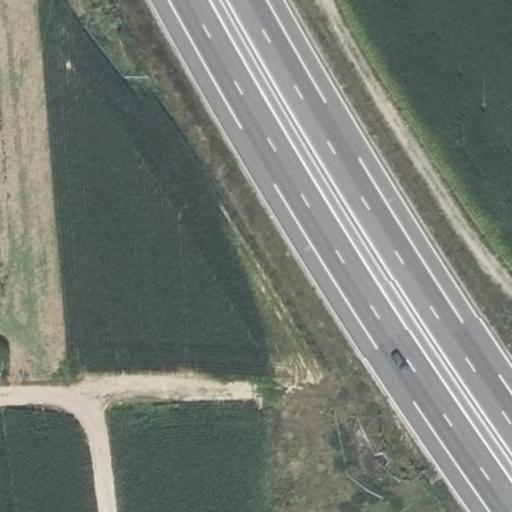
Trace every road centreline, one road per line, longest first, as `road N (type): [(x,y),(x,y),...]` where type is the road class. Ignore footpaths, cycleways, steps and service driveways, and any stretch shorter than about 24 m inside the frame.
road 1 (trunk): [(190,0),(410,362),(511,510)]
road 2 (trunk): [(511,421),(368,205),(248,0)]
road 3 (track): [(511,288),(486,262),(326,0)]
road 4 (track): [(108,511),(95,395),(0,397)]
